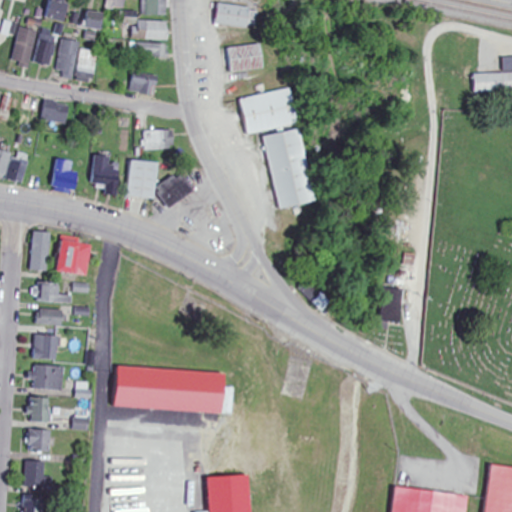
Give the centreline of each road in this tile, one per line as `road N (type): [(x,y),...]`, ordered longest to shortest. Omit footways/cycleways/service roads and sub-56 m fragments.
road 1 (secondary): [(511,419),(304,326),(144,239),(0,202)]
road 2 (secondary): [(304,326),(246,235),(195,129),(179,0)]
road 3 (residential): [(0,442),(15,205)]
road 4 (residential): [(191,115),(0,80)]
